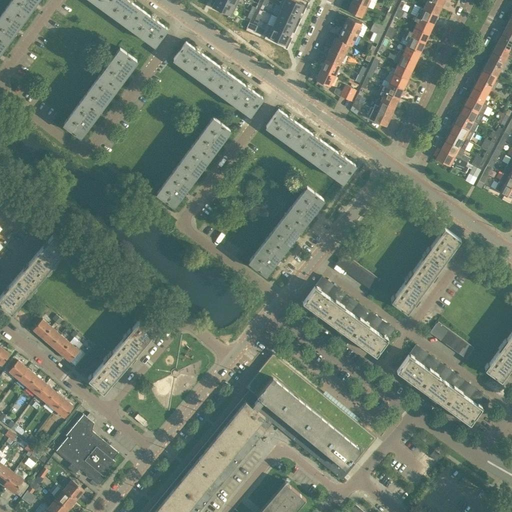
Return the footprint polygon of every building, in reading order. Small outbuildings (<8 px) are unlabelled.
[(11,0),(9,3),(25,15),(36,0),(11,0)] [(128,25),(140,8),(129,0),(107,0),(103,6),(128,25)] [(225,0),(214,0),(212,6),(231,15),(236,5),(225,0)] [(293,0),(281,0),(279,6),(281,7),(281,6),(299,15),(303,4),(293,0)] [(354,0),(352,0),(348,10),(361,16),(366,6),(354,0)] [(428,0),(422,0),(422,2),(425,3),(423,8),(438,15),(440,10),(440,9),(441,6),(428,0)] [(25,15),(9,3),(0,15),(0,35),(7,41),(25,15)] [(281,7),(277,16),(294,24),(299,15),(281,6),(281,7)] [(417,12),(415,16),(433,24),(434,20),(436,20),(438,15),(423,8),(419,6),(417,12)] [(140,8),(128,25),(154,43),(166,27),(140,8)] [(271,14),(267,24),(270,25),(290,34),(294,24),(277,16),(271,14)] [(375,19),(372,25),(384,30),(390,17),(386,15),(382,23),(375,19)] [(393,28),(393,27),(397,18),(393,16),(389,26),(393,28)] [(415,16),(413,20),(417,22),(414,27),(429,34),(432,29),(431,28),(433,24),(415,16)] [(348,17),(343,27),(357,33),(362,36),(366,26),(362,23),(348,17)] [(247,28),(254,31),(256,25),(253,24),(249,22),(247,28)] [(503,27),(500,33),(511,38),(511,27),(506,24),(504,28),(503,27)] [(270,25),(265,35),(285,44),(290,34),(270,25)] [(384,30),(372,25),(370,30),(377,34),(373,42),(377,43),(384,30)] [(395,29),(393,27),(393,28),(389,26),(385,34),(391,38),(395,29)] [(343,27),(338,38),(349,43),(349,44),(352,45),(354,41),(357,33),(343,27)] [(407,29),(405,34),(424,43),(426,39),(427,39),(429,34),(414,27),(412,32),(408,30),(407,29)] [(404,33),(402,37),(405,38),(408,40),(406,45),(421,52),(423,47),(423,46),(424,43),(405,34),(404,33)] [(499,38),(497,42),(511,50),(511,38),(500,33),(498,38),(499,38)] [(335,37),(331,47),(344,53),(349,44),(349,43),(338,38),(335,37)] [(383,37),(380,44),(386,47),(389,40),(383,37)] [(198,76),(211,59),(185,41),(173,57),(198,76)] [(494,45),(491,51),(505,58),(505,57),(511,60),(511,58),(511,50),(497,42),(495,46),(494,45)] [(400,49),(398,52),(416,61),(417,57),(419,57),(421,52),(406,45),(403,50),(400,49)] [(119,46),(101,72),(117,84),(136,58),(119,46)] [(331,47),(325,58),(339,64),(344,53),(331,47)] [(489,57),(487,60),(504,69),(504,68),(506,70),(511,60),(505,57),(505,58),(491,51),(488,56),(489,57)] [(397,52),(393,61),(397,63),(413,70),(415,65),(414,64),(416,61),(398,52),(397,52)] [(325,58),(320,69),(334,75),(339,64),(325,58)] [(224,94),(236,77),(211,59),(198,76),(224,94)] [(485,62),(482,68),(496,75),(498,70),(502,72),(504,69),(487,60),(486,63),(485,62)] [(391,67),(389,71),(407,79),(409,75),(410,75),(413,70),(397,63),(395,68),(391,67)] [(480,74),(478,78),(494,86),(499,89),(501,85),(496,82),(493,80),(496,75),(482,68),(479,73),(480,74)] [(320,69),(315,79),(329,86),(334,75),(320,69)] [(389,71),(388,74),(391,76),(389,82),(404,89),(406,84),(405,82),(407,79),(389,71)] [(117,84),(101,72),(82,97),(99,109),(117,84)] [(236,77),(224,94),(249,113),(261,96),(236,77)] [(475,80),(472,86),(486,94),(489,89),(492,90),(494,86),(478,78),(476,81),(475,80)] [(381,84),(379,88),(399,97),(400,94),(402,94),(404,89),(389,82),(386,87),(381,84)] [(346,98),(351,87),(345,84),(341,91),(342,91),(340,96),(346,98)] [(471,92),(469,95),(485,104),(487,100),(484,98),(486,94),(472,86),(469,91),(471,92)] [(351,88),(346,98),(351,101),(356,90),(351,87),(351,88)] [(340,95),(340,96),(342,91),(341,91),(335,88),(333,92),(339,96),(340,95)] [(379,88),(378,92),(383,94),(380,100),(395,107),(398,102),(397,101),(399,97),(379,88)] [(466,98),(463,103),(477,111),(480,113),(481,112),(483,114),(487,105),(485,104),(469,95),(467,99),(466,98)] [(99,109),(82,97),(63,123),(80,135),(99,109)] [(374,103),(372,108),(390,116),(392,112),(393,112),(395,107),(380,100),(377,98),(374,103)] [(362,102),(361,101),(359,101),(355,99),(350,110),(356,115),(357,114),(358,110),(359,111),(362,102)] [(461,110),(460,112),(476,121),(478,122),(479,123),(483,114),(480,113),(477,111),(463,103),(460,109),(461,110)] [(371,107),(366,116),(372,118),(386,125),(386,124),(387,124),(389,120),(389,119),(390,116),(372,108),(371,107)] [(291,143),(303,127),(278,108),(266,125),(291,143)] [(456,117),(454,121),(468,128),(474,131),(478,122),(476,121),(460,112),(457,117),(456,117)] [(500,123),(504,125),(506,122),(509,116),(505,114),(500,123)] [(213,116),(194,141),(210,153),(229,128),(213,116)] [(452,128),(450,130),(467,139),(469,140),(474,131),(468,128),(454,121),(451,126),(452,128)] [(316,161),(328,145),(303,127),(291,143),(316,161)] [(447,134),(445,138),(459,146),(464,149),(469,140),(467,139),(450,130),(448,134),(447,134)] [(494,143),(499,134),(495,131),(492,130),(489,136),(492,138),(490,141),(494,143)] [(502,134),(499,140),(503,142),(504,142),(509,134),(504,131),(502,134)] [(445,138),(440,148),(457,157),(467,162),(469,157),(462,153),(464,149),(459,146),(445,138)] [(499,140),(495,147),(501,150),(505,143),(504,142),(503,142),(499,140)] [(210,153),(194,141),(175,166),(192,179),(210,153)] [(328,145),(316,161),(342,180),(354,164),(328,145)] [(495,147),(491,155),(497,158),(501,150),(495,147)] [(440,148),(435,156),(436,157),(436,158),(456,169),(465,173),(468,167),(465,165),(467,162),(457,157),(440,148)] [(486,149),(481,158),(486,160),(490,152),(486,149)] [(491,155),(487,163),(492,166),(497,158),(491,155)] [(481,158),(476,167),(481,169),(486,160),(481,158)] [(487,163),(483,172),(486,174),(489,169),(490,170),(492,166),(487,163)] [(507,164),(503,171),(508,174),(511,176),(511,166),(509,165),(507,164)] [(473,165),(469,173),(477,177),(477,175),(481,169),(476,167),(473,165)] [(175,166),(166,179),(156,192),(173,204),(192,179),(175,166)] [(503,171),(498,179),(501,181),(511,186),(511,176),(508,174),(503,171)] [(478,180),(475,186),(476,186),(481,188),(481,187),(482,187),(484,183),(489,175),(486,174),(483,172),(478,180)] [(494,188),(499,191),(502,193),(504,193),(511,197),(511,186),(501,181),(498,179),(494,188)] [(306,184),(287,210),(303,222),(322,197),(306,184)] [(303,222),(287,210),(268,234),(284,247),(303,222)] [(442,263),(458,241),(460,238),(444,227),(426,251),(442,263)] [(36,254),(50,267),(70,244),(55,231),(36,254)] [(284,247),(268,234),(249,260),(265,272),(284,247)] [(442,263),(426,251),(409,276),(425,287),(442,263)] [(341,267),(349,256),(344,253),(343,254),(342,253),(335,264),(341,267)] [(50,267),(36,254),(16,276),(31,289),(50,267)] [(341,267),(345,271),(354,260),(349,256),(341,267)] [(354,260),(345,271),(350,274),(359,263),(354,260)] [(359,263),(350,274),(356,278),(364,267),(359,263)] [(364,267),(356,278),(361,282),(368,270),(364,267)] [(368,270),(361,282),(366,286),(374,274),(368,270)] [(374,274),(366,286),(372,290),(379,280),(380,279),(374,274)] [(0,302),(11,312),(31,289),(16,276),(0,295),(0,302)] [(321,276),(302,301),(327,319),(345,293),(321,276)] [(407,312),(416,299),(425,287),(409,276),(391,300),(407,312)] [(351,336),(370,311),(345,293),(327,319),(351,336)] [(143,346),(162,324),(162,323),(147,310),(127,333),(143,346)] [(376,354),(394,329),(370,311),(351,336),(376,354)] [(42,318),(33,329),(42,337),(51,326),(42,318)] [(436,322),(429,332),(435,336),(443,324),(438,321),(437,322),(436,322)] [(448,328),(443,324),(435,336),(440,339),(448,328)] [(51,326),(42,337),(51,345),(60,334),(51,326)] [(448,328),(440,339),(444,343),(453,332),(448,328)] [(511,330),(502,343),(511,350),(511,330)] [(458,335),(453,332),(444,343),(450,346),(458,335)] [(143,346),(127,333),(108,356),(123,369),(143,346)] [(60,334),(51,345),(60,353),(69,342),(60,334)] [(458,335),(450,346),(455,350),(463,339),(458,335)] [(69,342),(60,353),(69,361),(74,365),(83,354),(79,350),(78,349),(82,344),(77,340),(73,337),(69,342)] [(468,343),(463,339),(455,350),(460,354),(468,343)] [(460,354),(465,358),(466,358),(473,349),(473,348),(473,347),(468,343),(460,354)] [(501,380),(510,367),(511,364),(511,350),(502,343),(485,368),(501,380)] [(421,387),(439,362),(415,344),(396,369),(421,387)] [(0,345),(0,363),(2,365),(10,353),(0,345)] [(273,352),(245,386),(248,389),(248,390),(252,393),(258,398),(252,405),(252,406),(256,409),(257,410),(272,422),(342,479),(355,464),(354,463),(376,437),(273,352)] [(5,367),(8,370),(18,359),(13,356),(9,362),(5,367)] [(89,379),(104,392),(123,369),(108,356),(89,379)] [(8,370),(18,378),(27,367),(18,359),(8,370)] [(439,362),(421,387),(445,405),(464,379),(439,362)] [(36,375),(27,367),(18,378),(27,386),(36,375)] [(45,382),(36,375),(27,386),(36,393),(45,382)] [(470,422),(488,397),(464,379),(445,405),(470,422)] [(54,390),(45,382),(36,393),(45,401),(54,390)] [(64,398),(54,390),(45,401),(54,409),(64,398)] [(73,406),(64,398),(54,409),(64,417),(73,406)] [(244,398),(150,511),(198,511),(272,422),(257,410),(256,409),(252,406),(252,405),(244,398)] [(89,412),(86,415),(93,420),(95,417),(89,412)] [(68,466),(75,472),(79,467),(85,472),(86,475),(87,477),(90,478),(92,478),(99,484),(100,483),(105,477),(106,477),(103,475),(115,461),(112,458),(117,452),(118,453),(118,452),(102,438),(101,436),(100,434),(97,433),(95,433),(92,430),(94,422),(82,413),(83,414),(77,420),(76,420),(77,421),(71,427),(71,428),(66,434),(65,434),(67,436),(62,442),(61,442),(61,443),(56,449),(55,450),(71,463),(68,466)] [(137,413),(134,417),(143,425),(146,421),(137,413)] [(15,449),(22,440),(17,436),(10,445),(15,449)] [(441,455),(434,449),(429,454),(436,460),(441,455)] [(3,464),(0,468),(0,480),(4,484),(13,471),(17,466),(7,459),(3,464)] [(13,471),(4,484),(14,491),(23,478),(13,471)] [(63,488),(75,499),(83,489),(71,479),(63,488)] [(294,511),(306,499),(285,481),(258,511),(294,511)] [(61,486),(52,495),(56,498),(68,508),(75,499),(63,488),(61,486)] [(27,489),(21,497),(26,501),(32,493),(31,493),(27,489)] [(56,498),(48,507),(54,511),(64,511),(68,508),(56,498)] [(43,503),(35,511),(54,511),(48,507),(43,503)]
